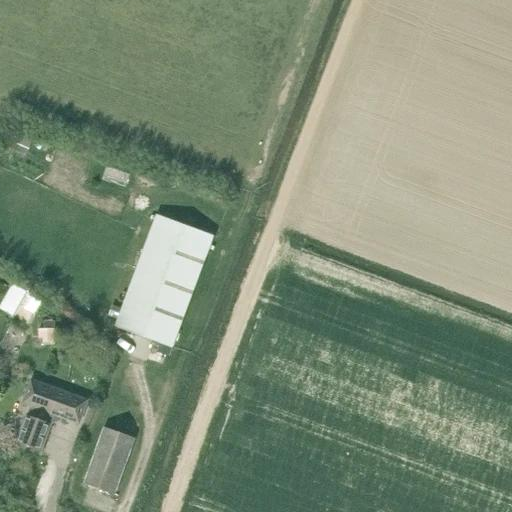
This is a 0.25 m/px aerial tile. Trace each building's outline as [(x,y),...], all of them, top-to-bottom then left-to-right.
[(21,133),(13,151),(26,157),(32,142),(29,141),(31,138),(21,133)] [(118,322),(117,326),(172,347),(213,236),(158,215),(123,310),(118,322)] [(14,317),(28,324),(34,313),(20,306),(14,317)] [(113,306),(108,318),(118,322),(123,310),(113,306)] [(57,329),(39,330),(39,338),(42,338),(43,343),(57,342),(57,329)] [(29,407),(16,443),(41,452),(51,425),(47,424),(50,415),(80,426),(89,400),(31,379),(21,404),(29,407)] [(104,428),(84,484),(113,495),(133,439),(104,428)]
